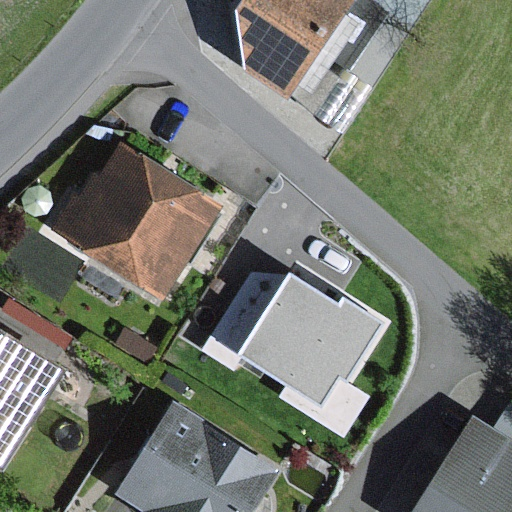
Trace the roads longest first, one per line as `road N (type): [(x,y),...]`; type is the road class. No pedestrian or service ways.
road 1 (residential): [(478,315),(117,8)]
road 2 (residential): [(350,511),(478,315)]
road 3 (tertiary): [(117,8),(0,138)]
